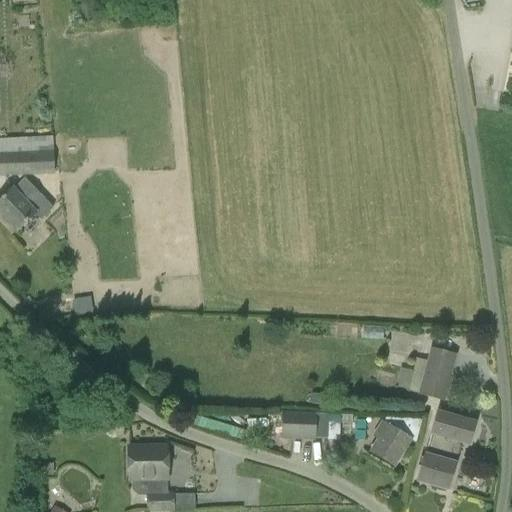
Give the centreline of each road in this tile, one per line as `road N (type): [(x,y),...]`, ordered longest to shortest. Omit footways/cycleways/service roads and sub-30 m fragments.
road 1 (unclassified): [(500,511),(506,432),(498,344),(449,0)]
road 2 (unclassified): [(384,511),(323,479),(145,414),(0,293)]
